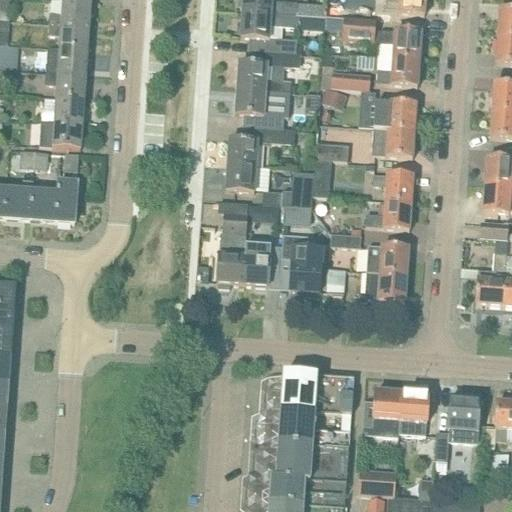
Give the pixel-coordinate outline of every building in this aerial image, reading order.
[(0,0),(0,23),(9,24),(10,0),(0,0)] [(242,0),(242,15),(296,19),(297,9),(284,8),(285,6),(271,4),(270,0),(242,0)] [(425,0),(398,0),(398,4),(385,3),(384,14),(397,15),(397,17),(424,19),(425,0)] [(49,17),(48,27),(89,29),(89,19),(92,18),(93,8),(90,6),(90,5),(63,3),(62,18),(49,17)] [(497,40),(511,40),(511,13),(499,13),(497,40)] [(254,42),(253,55),(293,58),(296,58),(296,53),(302,54),(302,48),(297,48),(297,44),(280,42),(281,31),(297,32),(298,20),(296,19),(242,15),(240,41),(254,42)] [(379,46),(378,60),(419,63),(421,36),(395,34),(394,36),(380,35),(374,34),(374,25),(353,23),(326,21),(325,28),(343,29),(342,43),(373,45),(379,46)] [(0,48),(7,49),(9,24),(0,23),(0,48)] [(61,40),(60,52),(87,54),(87,53),(90,52),(90,41),(88,39),(89,29),(48,27),(48,39),(61,40)] [(511,40),(497,40),(495,67),(511,68),(511,40)] [(47,76),(85,79),(87,54),(60,52),(49,52),(47,76)] [(238,67),(236,93),(290,96),(290,86),(282,85),(283,71),(292,72),(293,58),(253,55),(252,68),(238,67)] [(417,90),(419,63),(378,60),(377,75),(376,86),(390,87),(390,88),(417,90)] [(320,91),(331,92),(332,75),(322,74),(320,91)] [(369,78),(332,75),(331,92),(368,94),(369,78)] [(57,102),(83,104),(85,79),(47,76),(46,88),(58,89),(57,102)] [(511,87),(493,87),(491,114),(511,115),(511,87)] [(324,92),(319,106),(341,113),(346,99),(324,92)] [(248,119),(247,131),(287,134),(287,133),(283,133),(284,120),(263,119),(264,106),(289,108),(290,96),(236,93),(234,118),(248,119)] [(55,119),(55,126),(82,128),(83,104),(57,102),(39,100),(38,112),(43,118),(55,119)] [(373,132),(414,135),(416,108),(389,106),(389,108),(375,107),(373,132)] [(511,115),(491,114),(490,141),(511,142),(511,115)] [(80,153),(82,128),(55,126),(41,125),(39,150),(80,153)] [(227,169),(256,170),(258,146),(286,148),(287,134),(247,131),(246,144),(229,143),(227,169)] [(414,135),(373,132),(371,158),(385,159),(385,160),(412,162),(414,135)] [(347,152),(320,150),(319,164),(346,166),(347,152)] [(33,173),(34,156),(20,155),(19,172),(33,173)] [(47,157),(34,156),(33,173),(46,174),(47,157)] [(77,176),(78,159),(65,158),(64,176),(77,176)] [(511,190),(511,162),(486,161),(484,188),(511,190)] [(254,196),(256,170),(227,169),(225,194),(254,196)] [(313,177),(292,175),(290,194),(281,193),(280,209),(284,210),(297,211),(310,211),(313,177)] [(384,205),(411,207),(413,180),(386,178),(386,179),(372,178),(371,189),(385,190),(384,205)] [(58,185),(57,196),(56,225),(74,226),(77,187),(58,185)] [(511,190),(484,188),(482,215),(509,217),(509,216),(511,215),(511,190)] [(32,194),(6,193),(4,222),(30,223),(32,194)] [(30,223),(56,225),(57,196),(32,194),(30,223)] [(411,207),(384,205),(383,219),(370,218),(369,230),(382,231),(382,232),(409,234),(411,207)] [(216,287),(242,288),(245,248),(246,235),(246,224),(247,219),(248,209),(225,207),(223,238),(233,239),(231,259),(218,258),(216,287)] [(247,219),(246,224),(258,225),(259,209),(248,208),(248,209),(247,219)] [(284,210),(283,227),(296,228),(297,211),(284,210)] [(507,244),(507,241),(508,229),(508,228),(481,226),(480,243),(507,244)] [(321,255),(306,254),(307,240),(282,238),(281,263),(291,263),(289,294),(318,296),(321,255)] [(360,240),(351,239),(331,238),(330,250),(359,252),(360,240)] [(245,248),(242,288),(267,290),(269,270),(269,262),(270,250),(245,248)] [(366,261),(366,276),(406,278),(408,251),(381,249),(381,252),(367,251),(366,261)] [(502,310),(505,271),(506,258),(494,257),(492,275),(477,274),(475,309),(502,310)] [(511,271),(505,271),(502,310),(511,311),(511,271)] [(343,297),(345,274),(328,273),(327,296),(343,297)] [(404,306),(406,278),(366,276),(365,282),(364,303),(404,306)] [(0,308),(11,309),(12,290),(0,289),(0,308)] [(0,333),(9,334),(11,309),(0,308),(0,333)] [(0,359),(7,360),(9,334),(0,333),(0,359)] [(314,416),(342,418),(350,418),(353,382),(282,377),(280,414),(314,416)] [(363,407),(362,430),(372,431),(372,432),(379,441),(398,442),(398,438),(399,438),(402,398),(374,396),(373,408),(363,407)] [(402,398),(399,438),(425,439),(426,426),(427,426),(429,399),(402,398)] [(484,445),(485,431),(477,431),(477,423),(479,403),(449,401),(448,421),(447,432),(449,432),(449,438),(436,437),(434,465),(447,466),(448,446),(476,448),(476,444),(484,445)] [(495,424),(495,431),(498,431),(497,445),(507,445),(508,432),(511,432),(511,405),(497,404),(495,424)] [(340,437),(313,434),(314,416),(280,414),(277,448),(348,452),(350,418),(342,418),(340,437)] [(270,481),(270,482),(345,488),(348,452),(277,448),(275,482),(270,481)] [(508,458),(492,456),(491,480),(506,481),(508,458)] [(357,499),(388,501),(394,502),(395,476),(359,473),(357,499)] [(344,511),(345,488),(270,482),(269,507),(344,511)] [(422,504),(421,511),(432,511),(433,504),(432,504),(433,484),(419,483),(418,503),(422,504)] [(398,511),(399,502),(394,502),(388,501),(386,511),(398,511)] [(409,511),(410,503),(399,502),(398,511),(409,511)] [(421,511),(422,504),(418,503),(410,503),(409,511),(421,511)]
